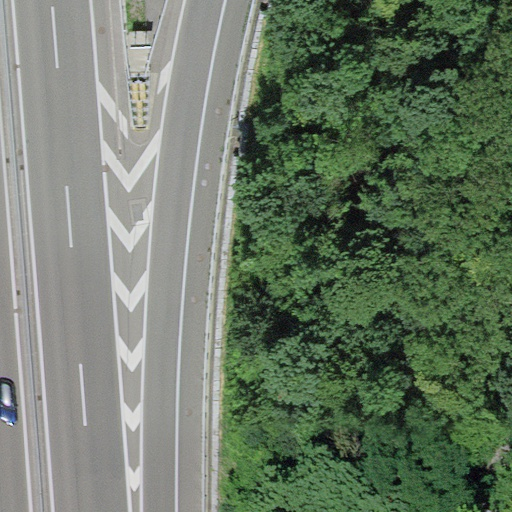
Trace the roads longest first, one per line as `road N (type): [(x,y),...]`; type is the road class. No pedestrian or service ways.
road 1 (motorway): [(156,511),(183,163),(223,0)]
road 2 (motorway): [(93,511),(57,0)]
